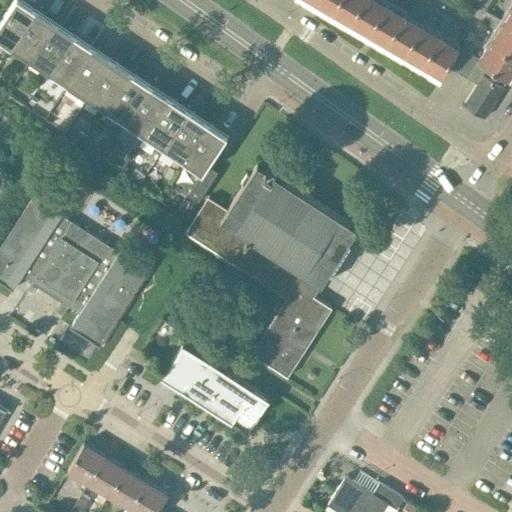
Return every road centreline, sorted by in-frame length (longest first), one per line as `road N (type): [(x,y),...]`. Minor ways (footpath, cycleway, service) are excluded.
road 1 (residential): [(267,511),(467,206)]
road 2 (residential): [(490,164),(256,0)]
road 3 (residential): [(88,0),(245,112),(275,69)]
road 4 (tertiary): [(467,206),(275,69)]
road 5 (residential): [(259,511),(67,389)]
road 6 (residential): [(0,509),(67,389)]
